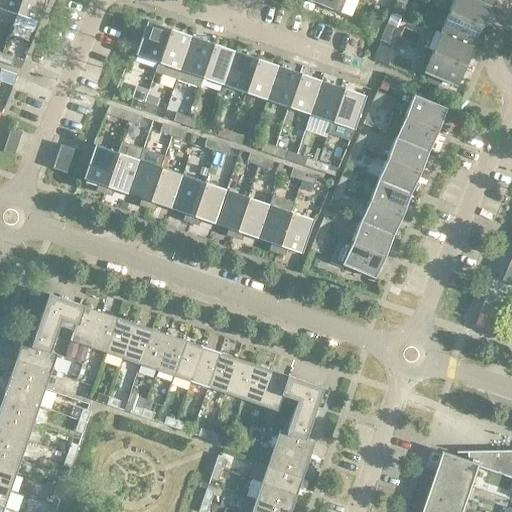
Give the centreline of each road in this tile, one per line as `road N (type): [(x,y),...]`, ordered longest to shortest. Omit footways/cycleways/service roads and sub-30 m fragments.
road 1 (tertiary): [(387,346),(30,223)]
road 2 (residential): [(417,334),(511,98)]
road 3 (residential): [(18,197),(96,0)]
road 4 (residential): [(355,511),(401,377)]
road 5 (residential): [(360,68),(230,23)]
